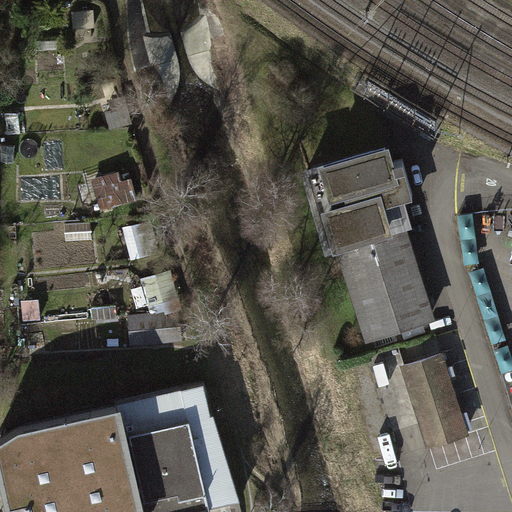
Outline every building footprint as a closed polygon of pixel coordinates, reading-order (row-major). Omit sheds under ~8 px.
[(62,48),(61,39),(37,40),(37,49),(62,48)] [(105,110),(111,128),(134,121),(125,93),(108,99),(111,108),(105,110)] [(18,133),(37,132),(36,110),(17,111),(18,133)] [(0,151),(0,163),(14,164),(15,145),(0,144),(0,151)] [(387,146),(310,169),(332,243),(342,240),(371,336),(432,318),(403,222),(409,220),(387,146)] [(138,198),(132,175),(129,176),(128,174),(121,176),(120,169),(84,178),(91,204),(94,203),(95,208),(99,207),(100,209),(138,198)] [(123,225),(131,258),(160,251),(151,218),(123,225)] [(66,239),(92,238),(91,219),(65,221),(66,239)] [(10,239),(18,239),(17,225),(10,225),(10,239)] [(183,339),(181,309),(184,309),(172,268),(141,277),(149,304),(152,304),(153,308),(163,305),(165,310),(127,313),(130,344),(183,339)] [(118,315),(116,302),(91,305),(92,317),(118,315)] [(396,454),(469,430),(444,351),(407,363),(414,384),(377,396),(396,454)] [(121,409),(20,433),(0,446),(0,511),(211,511),(211,510),(242,503),(215,414),(212,415),(204,382),(119,402),(121,409)]
